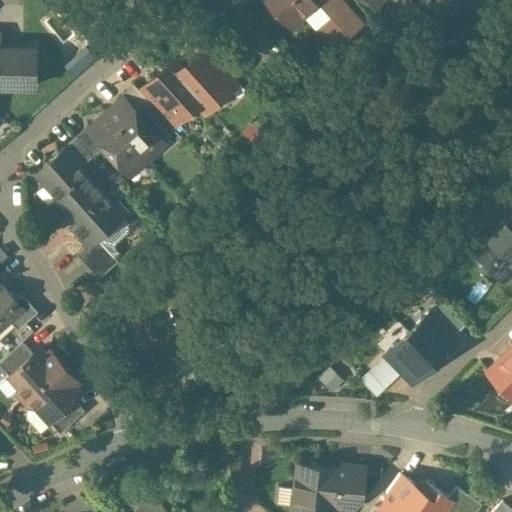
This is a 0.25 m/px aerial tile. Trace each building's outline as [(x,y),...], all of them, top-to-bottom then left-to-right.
[(268,0),(291,24),(317,0),(268,0)] [(372,0),(356,0),(371,16),(380,8),(376,3),(372,0)] [(76,71),(95,53),(87,44),(68,63),(76,71)] [(35,47),(0,46),(0,83),(34,85),(35,47)] [(236,79),(210,50),(202,58),(228,86),(236,79)] [(202,58),(198,54),(178,72),(171,64),(207,105),(228,86),(202,58)] [(207,105),(171,64),(150,83),(161,95),(179,115),(180,114),(199,97),(206,105),(207,105)] [(151,102),(133,82),(120,94),(122,97),(123,96),(139,113),(151,102)] [(179,115),(161,95),(152,102),(174,126),(183,118),(180,114),(179,115)] [(139,113),(123,96),(122,97),(106,112),(143,153),(161,137),(139,113)] [(143,153),(106,112),(89,127),(88,128),(104,145),(126,169),(143,153)] [(87,124),(74,136),(75,137),(91,155),(92,156),(104,145),(88,128),(89,127),(87,124)] [(91,155),(75,137),(64,147),(80,165),(91,155)] [(80,165),(64,147),(35,172),(56,195),(50,201),(51,202),(58,196),(78,218),(71,224),(87,242),(88,243),(96,236),(122,212),(80,165)] [(511,213),(475,248),(503,277),(511,268),(511,213)] [(117,259),(96,236),(88,243),(87,242),(76,252),(98,277),(117,259)] [(4,282),(0,285),(0,315),(5,322),(9,319),(17,328),(37,310),(24,295),(22,294),(20,294),(16,295),(4,282)] [(452,333),(422,301),(376,345),(407,376),(452,333)] [(22,339),(0,359),(0,363),(8,373),(33,351),(22,339)] [(511,345),(488,369),(511,394),(511,345)] [(45,353),(39,346),(33,351),(8,373),(20,386),(19,394),(28,404),(36,405),(49,419),(74,397),(79,391),(73,384),(71,372),(57,357),(45,353)] [(333,387),(344,377),(331,363),(320,373),(333,387)] [(74,397),(49,419),(60,431),(84,409),(74,397)] [(338,466),(297,462),(295,482),(291,485),(290,491),(294,495),(291,511),(315,511),(316,508),(322,509),(331,504),(353,506),(361,496),(364,465),(339,462),(338,466)] [(441,511),(451,499),(425,481),(420,488),(416,485),(417,484),(409,479),(395,499),(386,492),(379,501),(394,511),(403,511),(406,508),(412,511),(441,511)] [(136,511),(171,511),(155,495),(136,511)] [(511,508),(502,499),(490,511),(509,511),(511,509),(511,508)]
